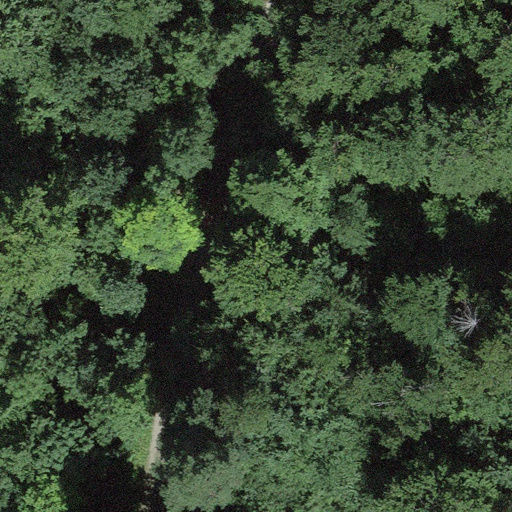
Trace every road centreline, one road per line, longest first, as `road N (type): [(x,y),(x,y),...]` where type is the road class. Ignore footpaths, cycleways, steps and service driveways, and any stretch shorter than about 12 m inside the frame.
road 1 (track): [(157,511),(160,437),(205,223)]
road 2 (track): [(205,223),(271,0)]
